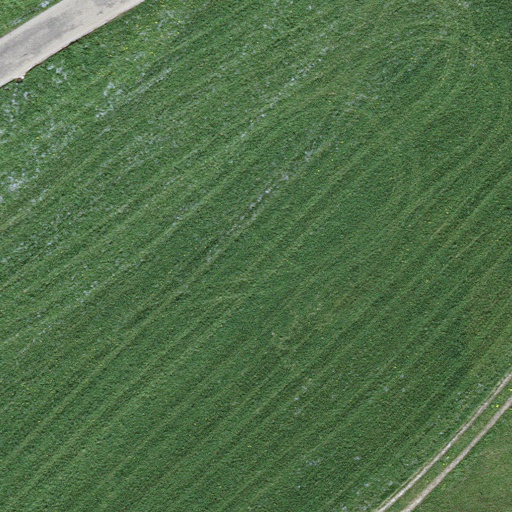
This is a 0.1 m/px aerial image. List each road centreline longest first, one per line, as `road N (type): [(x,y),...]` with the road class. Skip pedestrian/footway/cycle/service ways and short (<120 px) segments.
road 1 (track): [(391,511),(511,386)]
road 2 (unclassified): [(0,64),(110,0)]
